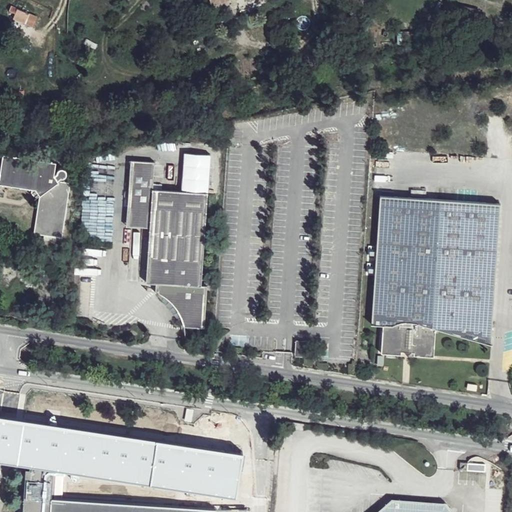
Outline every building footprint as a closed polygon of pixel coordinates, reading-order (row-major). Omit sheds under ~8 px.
[(480,9),(461,5),(459,16),(477,21),(480,9)] [(17,8),(13,18),(25,23),(29,13),(17,8)] [(56,161),(5,154),(3,183),(32,188),(36,193),(41,197),(35,233),(63,238),(72,182),(59,180),(57,182),(55,180),(58,177),(61,178),(63,177),(65,175),(65,172),(64,169),(62,167),(59,166),(55,169),(54,173),(51,174),(56,161)] [(129,160),(126,206),(151,208),(150,227),(146,282),(157,283),(156,294),(160,297),(164,303),(167,309),(172,318),(175,326),(177,326),(179,333),(183,327),(192,328),(195,286),(201,286),(207,194),(152,190),(153,162),(129,160)] [(434,328),(490,344),(499,204),(380,195),(370,324),(380,325),(380,328),(379,340),(379,353),(399,354),(399,351),(403,351),(405,355),(408,352),(412,352),(411,355),(432,356),(434,328)] [(151,208),(126,206),(125,225),(150,227),(151,208)] [(157,283),(146,282),(146,289),(152,293),(156,294),(157,283)] [(224,450),(0,416),(0,459),(23,464),(49,468),(217,493),(224,450)] [(48,498),(49,468),(23,464),(20,511),(212,511),(213,508),(48,498)] [(458,472),(467,473),(467,465),(459,464),(458,472)] [(454,511),(455,511),(454,508),(452,506),(451,505),(447,504),(404,500),(403,497),(400,495),(398,496),(396,497),(395,499),(390,501),(377,511),(454,511)]
